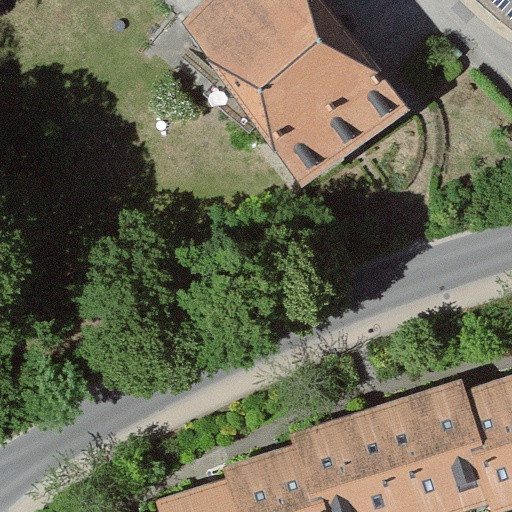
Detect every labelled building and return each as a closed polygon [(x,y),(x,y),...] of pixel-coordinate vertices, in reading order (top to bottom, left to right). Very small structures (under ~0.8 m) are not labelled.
[(410,110),(323,0),(228,0),(195,33),(305,184),(410,110)] [(511,381),(459,398),(491,500),(494,511),(511,505),(511,381)] [(456,390),(298,439),(301,450),(320,511),(453,511),(491,500),(459,398),(456,390)] [(320,511),(301,450),(231,473),(234,483),(243,511),(320,511)] [(243,511),(234,483),(164,505),(165,511),(243,511)]
